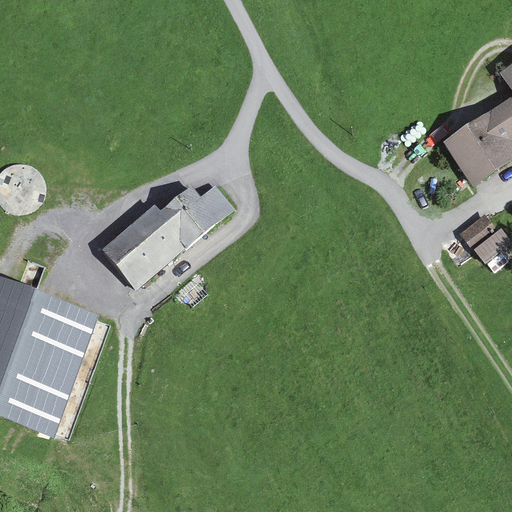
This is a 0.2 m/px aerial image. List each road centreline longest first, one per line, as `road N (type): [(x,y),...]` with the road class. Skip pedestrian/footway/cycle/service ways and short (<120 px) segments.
road 1 (track): [(511,384),(383,186),(323,149),(231,0)]
road 2 (track): [(133,384),(127,317),(92,245),(134,208),(228,155),(268,71)]
